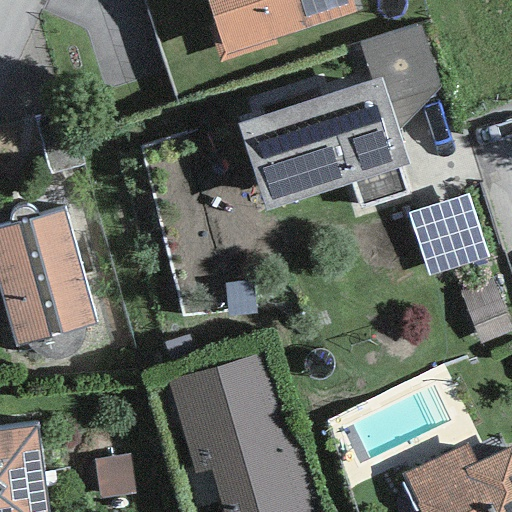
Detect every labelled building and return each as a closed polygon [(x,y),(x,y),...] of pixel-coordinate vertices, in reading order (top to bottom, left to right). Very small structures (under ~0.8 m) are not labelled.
[(354,3),(353,0),(209,0),(216,18),(207,22),(219,57),(275,38),(271,30),(354,3)] [(398,158),(408,154),(381,67),(235,114),(265,201),(351,172),(360,202),(409,187),(398,158)] [(473,194),(415,211),(435,276),(492,259),(473,194)] [(83,322),(101,317),(69,203),(0,222),(0,288),(15,341),(28,337),(30,343),(35,348),(46,353),(58,354),(71,350),(79,342),(82,332),(83,322)] [(511,329),(511,327),(492,278),(459,292),(479,343),(511,329)] [(264,347),(167,373),(192,469),(212,464),(226,511),(320,511),(299,430),(289,433),(264,347)] [(0,511),(49,511),(36,418),(0,423),(0,511)] [(511,511),(511,440),(475,458),(466,440),(404,470),(417,497),(415,498),(421,511),(511,511)]
